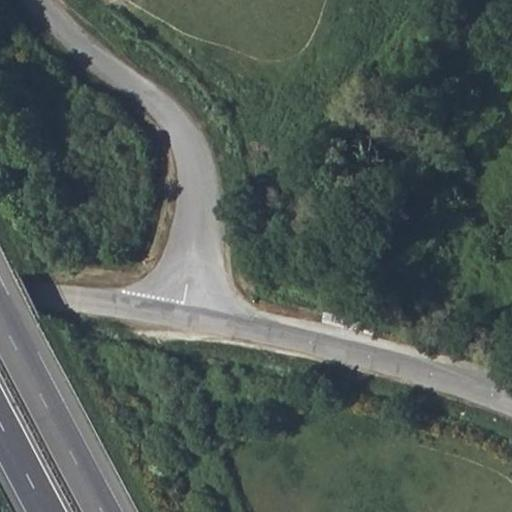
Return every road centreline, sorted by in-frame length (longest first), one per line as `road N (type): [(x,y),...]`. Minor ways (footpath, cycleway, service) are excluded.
road 1 (unclassified): [(40,0),(79,45),(151,93),(187,138),(197,212),(186,313)]
road 2 (unclassified): [(186,313),(370,355),(511,399)]
road 3 (trunk): [(102,511),(0,314)]
road 4 (unclassified): [(0,289),(186,313)]
